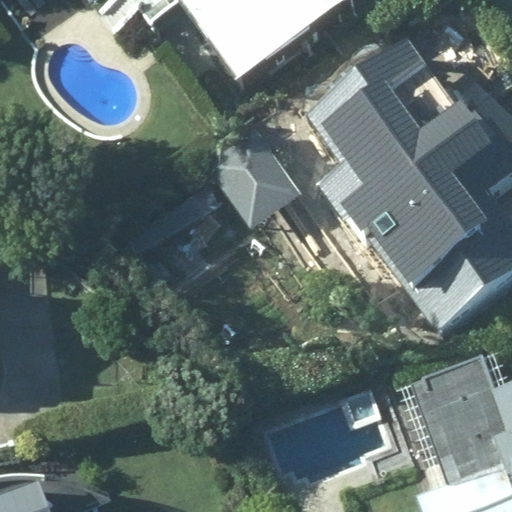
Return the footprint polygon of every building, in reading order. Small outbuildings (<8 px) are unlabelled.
[(177,0),(247,96),(369,5),(365,0),(177,0)] [(464,148),(391,50),(307,114),(351,172),(333,187),(452,346),(511,300),(511,225),(496,204),(511,192),(511,157),(490,127),(464,148)] [(210,380),(262,342),(211,273),(159,312),(210,380)] [(511,511),(511,396),(492,404),(477,364),(417,385),(455,494),(425,505),(427,511),(511,511)] [(343,511),(337,491),(295,504),(297,511),(343,511)] [(55,511),(51,498),(6,511),(55,511)]
